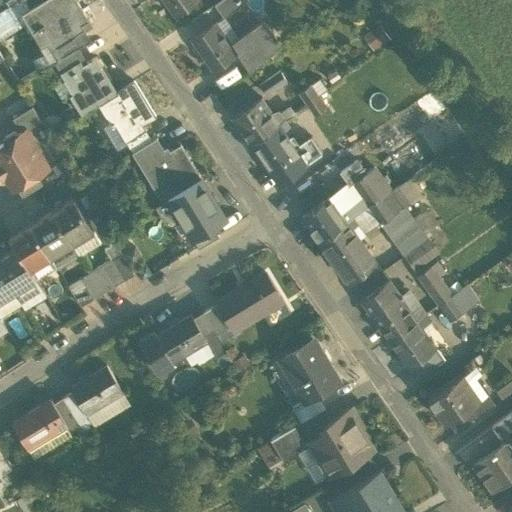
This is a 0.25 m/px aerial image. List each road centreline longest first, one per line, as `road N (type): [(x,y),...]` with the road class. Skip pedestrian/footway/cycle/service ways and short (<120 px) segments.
road 1 (residential): [(268,222),(471,511)]
road 2 (residential): [(268,222),(0,400)]
road 3 (residential): [(114,0),(268,222)]
road 4 (track): [(511,190),(377,0)]
